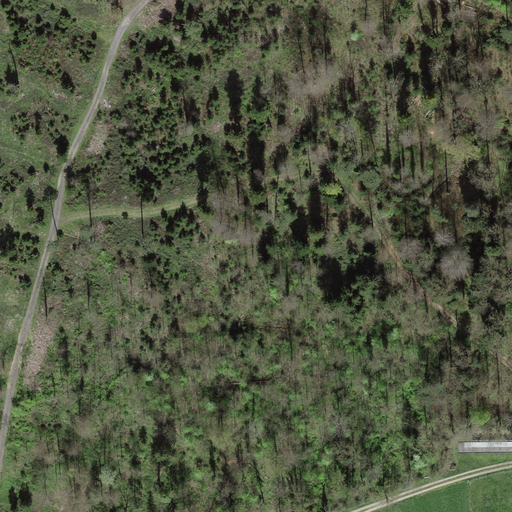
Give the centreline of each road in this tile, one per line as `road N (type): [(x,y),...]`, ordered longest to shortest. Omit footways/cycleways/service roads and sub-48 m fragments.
road 1 (track): [(511,370),(396,266),(348,186),(329,171),(145,212),(56,214)]
road 2 (track): [(148,0),(114,56),(71,164),(0,446)]
road 3 (track): [(511,464),(362,511)]
